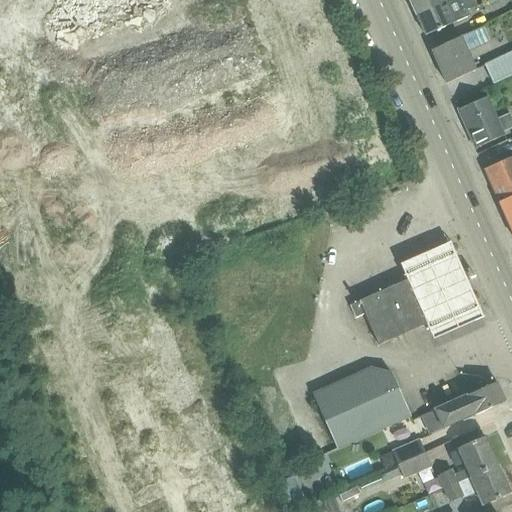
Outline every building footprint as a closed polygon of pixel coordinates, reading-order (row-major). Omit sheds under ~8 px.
[(225,0),(66,57),(99,150),(274,88),(243,0),(225,0)] [(408,0),(416,17),(454,0),(408,0)] [(472,0),(454,0),(416,17),(425,37),(470,17),(467,10),(475,6),(472,0)] [(447,85),(465,77),(476,72),(468,53),(490,44),(484,29),(432,51),(447,85)] [(511,54),(485,67),(493,85),(511,76),(511,54)] [(475,150),(494,142),(506,136),(503,131),(511,127),(511,117),(510,113),(498,118),(489,97),(458,111),(475,150)] [(0,215),(9,213),(0,188),(0,163),(14,158),(0,120),(0,215)] [(511,157),(502,162),(484,171),(499,203),(511,197),(511,157)] [(511,197),(499,203),(511,232),(511,197)] [(399,265),(407,281),(426,325),(433,341),(483,319),(449,243),(399,265)] [(407,281),(350,307),(356,319),(365,315),(379,346),(426,325),(407,281)] [(313,395),(337,450),(410,418),(391,375),(373,368),(313,395)] [(89,408),(115,393),(107,380),(81,395),(89,408)] [(429,435),(473,416),(474,417),(506,403),(497,383),(434,411),(421,417),(429,435)] [(438,477),(444,490),(497,466),(485,438),(467,446),(458,451),(450,455),(455,468),(464,464),(467,471),(454,476),(452,471),(438,477)] [(397,464),(397,466),(425,454),(419,440),(391,452),(392,453),(395,460),(397,464)] [(397,464),(395,460),(392,453),(380,458),(385,469),(397,464)] [(425,454),(397,466),(398,467),(401,476),(404,481),(432,468),(425,454)] [(510,493),(497,466),(444,490),(449,503),(462,497),(463,499),(477,493),(482,506),(510,493)] [(397,467),(379,475),(379,474),(358,484),(364,496),(386,486),(384,484),(400,476),(397,467)] [(440,487),(436,475),(421,480),(426,492),(440,487)] [(294,478),(279,484),(291,511),(305,505),(294,478)] [(343,503),(361,495),(356,485),(337,494),(343,503)] [(130,495),(135,508),(147,503),(142,490),(130,495)]
